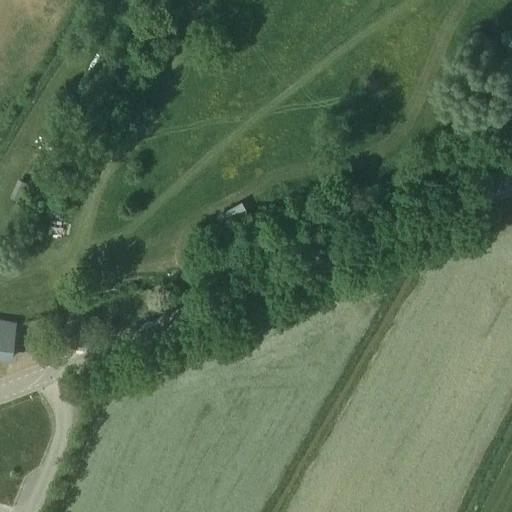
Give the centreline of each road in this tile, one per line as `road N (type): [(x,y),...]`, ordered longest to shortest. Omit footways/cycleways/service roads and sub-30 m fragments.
road 1 (tertiary): [(46,376),(511,185)]
road 2 (unclassified): [(29,511),(61,429),(46,376)]
